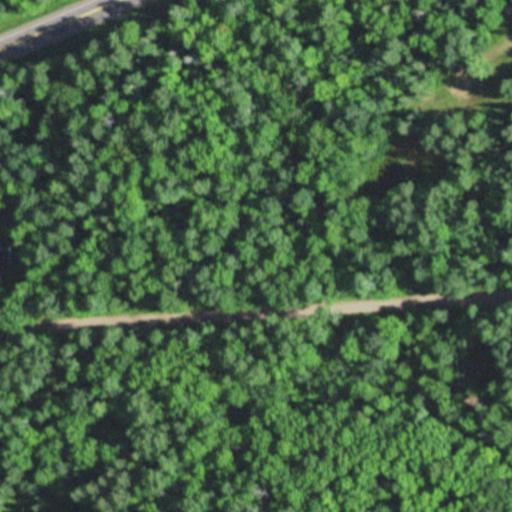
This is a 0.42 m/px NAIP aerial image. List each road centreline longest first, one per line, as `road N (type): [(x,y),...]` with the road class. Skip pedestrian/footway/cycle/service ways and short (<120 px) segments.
road 1 (residential): [(511,288),(394,306),(0,330)]
road 2 (primary): [(0,48),(119,0)]
